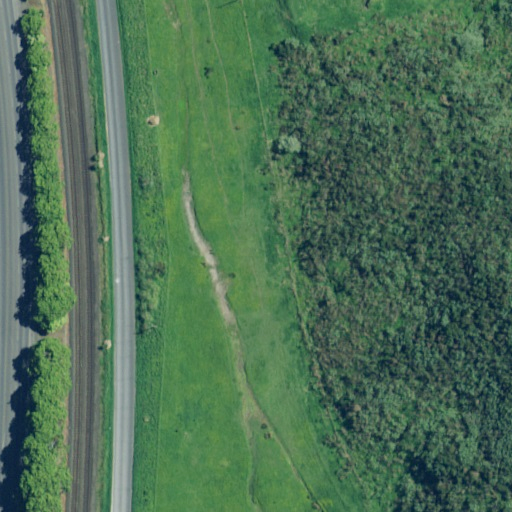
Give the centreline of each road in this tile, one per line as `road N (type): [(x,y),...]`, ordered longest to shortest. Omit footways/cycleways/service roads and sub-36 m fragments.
road 1 (unclassified): [(118,511),(124,306),(104,0)]
road 2 (secondary): [(3,511),(11,228),(2,69)]
